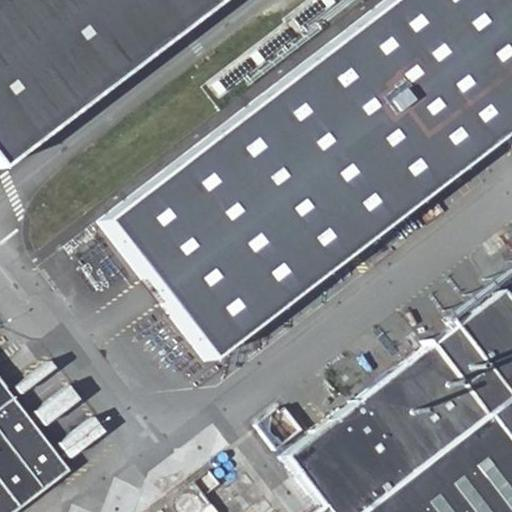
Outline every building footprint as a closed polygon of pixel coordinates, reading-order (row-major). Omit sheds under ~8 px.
[(0,0),(0,156),(200,0),(0,0)] [(511,0),(300,0),(32,219),(159,389),(511,97),(511,0)] [(511,301),(494,278),(419,336),(462,395),(511,459),(511,301)] [(511,511),(511,459),(462,395),(419,336),(281,444),(273,450),(311,499),(294,511),(511,511)] [(0,511),(11,511),(69,467),(67,465),(65,463),(0,375),(0,511)]
